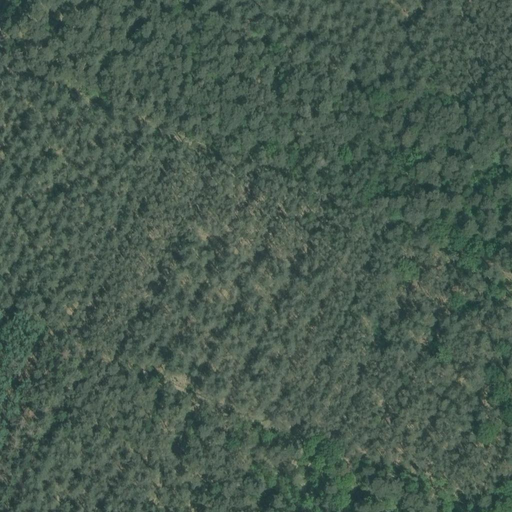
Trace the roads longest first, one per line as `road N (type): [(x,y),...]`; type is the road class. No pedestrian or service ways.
road 1 (track): [(370,207),(0,56)]
road 2 (unknown): [(266,426),(0,317)]
